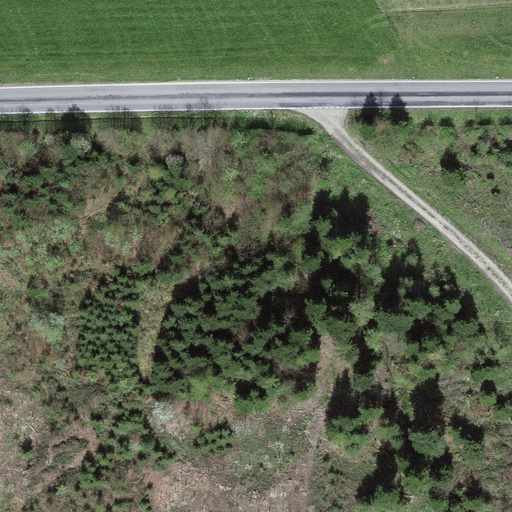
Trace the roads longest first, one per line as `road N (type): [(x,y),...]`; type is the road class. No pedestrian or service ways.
road 1 (tertiary): [(511,93),(0,104)]
road 2 (track): [(511,295),(482,258),(359,154),(332,122),(322,94)]
